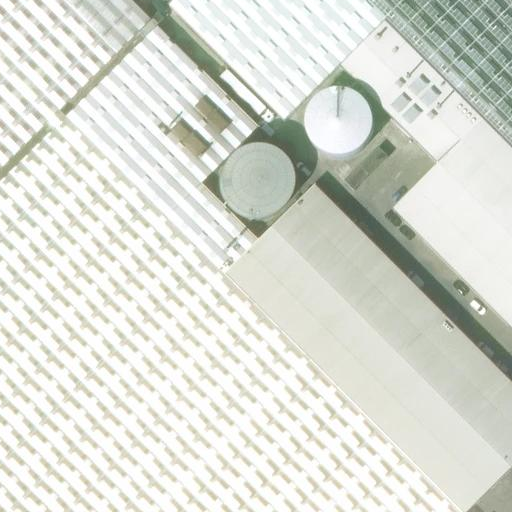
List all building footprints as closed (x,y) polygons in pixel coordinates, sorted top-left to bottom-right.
[(0,0),(0,169),(45,125),(48,128),(61,116),(57,113),(148,22),(125,0),(0,0)] [(284,123),(339,68),(385,21),(364,0),(178,0),(170,9),(284,123)] [(511,0),(364,0),(385,21),(511,148),(511,0)] [(511,148),(385,21),(339,68),(437,166),(392,211),(511,331),(511,148)] [(64,120),(221,277),(255,244),(198,187),(255,130),(155,30),(64,120)] [(0,511),(454,511),(221,277),(64,120),(61,116),(48,128),(52,132),(0,183),(0,511)] [(378,148),(344,182),(353,192),(387,158),(378,148)] [(255,244),(221,277),(454,511),(467,511),(507,472),(511,476),(511,475),(511,388),(510,386),(312,187),(255,244)]
